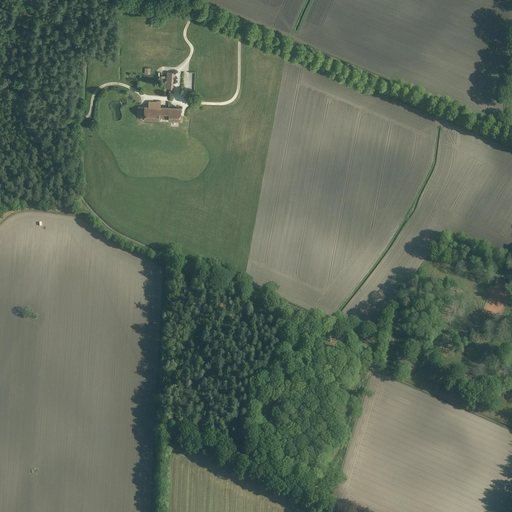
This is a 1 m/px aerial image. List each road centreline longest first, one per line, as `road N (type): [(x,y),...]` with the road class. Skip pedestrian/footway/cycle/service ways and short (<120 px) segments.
road 1 (unknown): [(511,146),(246,28),(233,99),(186,104),(163,96)]
road 2 (track): [(337,511),(167,431)]
